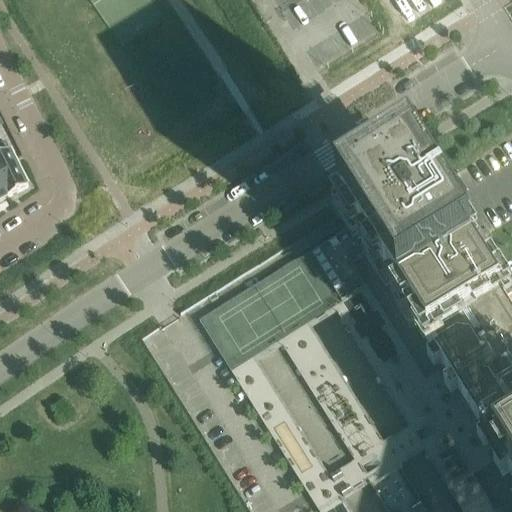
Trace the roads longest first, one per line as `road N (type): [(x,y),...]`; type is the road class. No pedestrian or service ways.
road 1 (tertiary): [(0,372),(182,248),(511,48)]
road 2 (residential): [(0,55),(63,183),(62,208),(0,251)]
